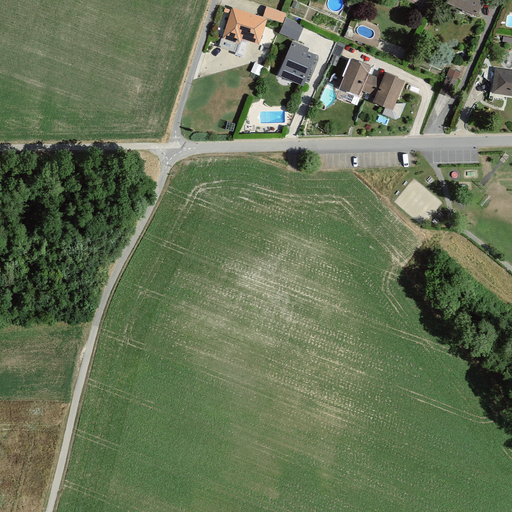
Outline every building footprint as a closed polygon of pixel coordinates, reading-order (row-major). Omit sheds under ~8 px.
[(483,0),(447,0),(445,7),(475,20),(483,0)] [(264,16),(283,22),(286,12),(267,6),(264,16)] [(267,19),(234,9),(224,38),(240,43),(242,38),(259,44),(267,19)] [(286,16),(279,32),(298,39),(304,23),(286,16)] [(311,50),(294,42),(279,76),(303,86),(316,57),(309,54),(311,50)] [(370,66),(352,59),(341,87),(360,95),(363,88),(377,94),(374,101),(393,109),(405,80),(386,73),(384,78),(368,72),(370,66)] [(458,77),(447,72),(443,81),(445,82),(438,97),(447,101),(458,77)] [(511,75),(494,73),(491,97),(511,99),(511,75)]
